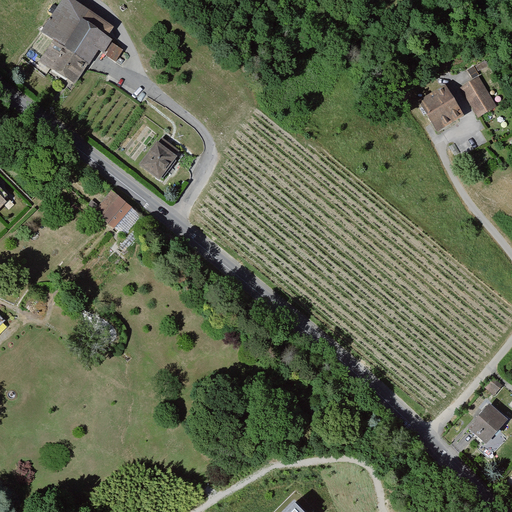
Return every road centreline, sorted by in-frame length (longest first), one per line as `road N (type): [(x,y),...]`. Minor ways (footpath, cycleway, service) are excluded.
road 1 (tertiary): [(0,88),(171,216),(421,438)]
road 2 (residential): [(404,95),(458,190),(511,257)]
road 3 (residential): [(511,333),(421,438)]
